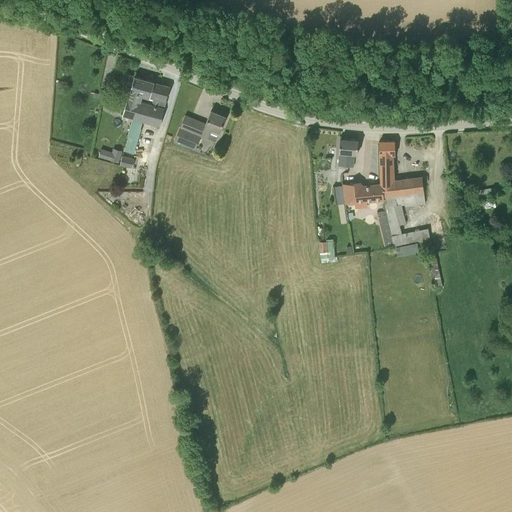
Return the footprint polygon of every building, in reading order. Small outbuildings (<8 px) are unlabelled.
[(146,79),(134,76),(122,115),(133,118),(135,118),(146,79)] [(160,125),(164,109),(164,108),(170,86),(146,79),(135,118),(144,121),(160,125)] [(219,132),(226,117),(211,110),(206,123),(185,115),(175,140),(196,149),(201,136),(207,138),(211,129),(219,132)] [(144,121),(135,118),(133,118),(131,126),(141,129),(144,121)] [(357,154),(358,140),(340,138),(339,152),(338,165),(353,166),(354,154),(357,154)] [(380,164),(393,163),(392,156),(395,156),(394,141),(379,141),(380,164)] [(113,151),(111,160),(119,162),(123,150),(114,148),(113,151)] [(124,154),(121,163),(132,166),(135,157),(124,154)] [(388,217),(390,227),(398,225),(404,224),(401,204),(405,204),(406,205),(425,203),(422,176),(394,180),(393,165),(393,163),(380,164),(380,177),(381,184),(383,199),(384,199),(385,206),(388,217)] [(383,199),(381,184),(361,186),(361,183),(352,184),(352,183),(342,184),(345,203),(355,202),(356,207),(366,206),(366,201),(383,199)] [(385,249),(393,247),(393,243),(390,227),(388,217),(378,219),(385,249)] [(332,257),(332,251),(329,251),(329,241),(318,241),(319,252),(320,252),(320,258),(332,257)] [(419,252),(417,243),(396,247),(397,257),(419,252)] [(438,257),(429,259),(434,286),(443,285),(438,257)]
